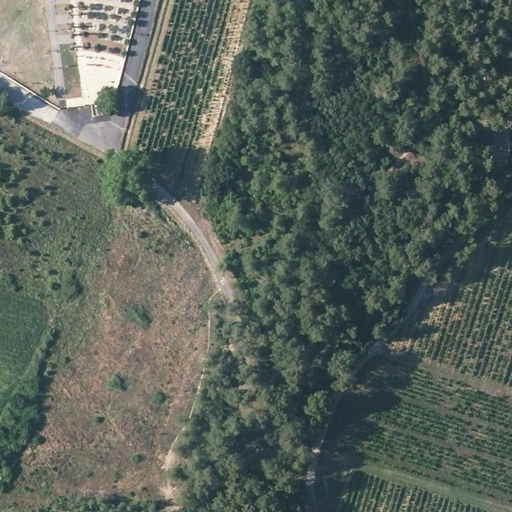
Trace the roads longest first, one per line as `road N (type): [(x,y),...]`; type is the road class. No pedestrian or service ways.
road 1 (track): [(407,0),(426,121),(369,192),(377,243),(363,299),(316,360),(272,454)]
road 2 (residential): [(314,511),(245,403),(227,302),(204,242),(108,147)]
road 3 (track): [(304,490),(342,381),(511,180)]
road 4 (residential): [(108,147),(150,0)]
road 5 (unclassified): [(108,147),(0,84)]
